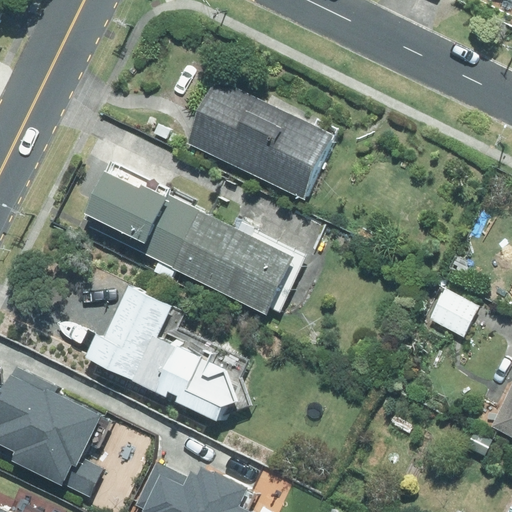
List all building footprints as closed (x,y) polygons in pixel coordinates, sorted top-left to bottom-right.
[(192,139),(312,195),(342,130),(222,74),(192,139)] [(182,265),(210,206),(200,201),(202,198),(119,158),(89,221),(182,265)] [(182,265),(277,311),(305,251),(210,206),(182,265)] [(93,356),(227,419),(235,402),(247,398),(235,368),(166,335),(180,304),(138,284),(114,335),(105,331),(93,356)] [(432,317),(467,334),(483,303),(447,286),(432,317)] [(104,418),(17,376),(0,410),(0,421),(5,424),(0,435),(0,439),(22,451),(17,461),(71,487),(104,418)] [(511,388),(495,424),(511,431),(511,388)] [(468,429),(461,448),(488,459),(495,440),(468,429)] [(136,511),(262,511),(245,504),(253,487),(204,462),(196,479),(161,462),(136,511)]
